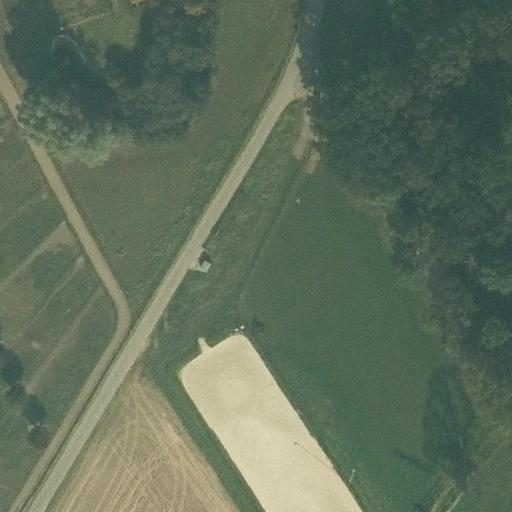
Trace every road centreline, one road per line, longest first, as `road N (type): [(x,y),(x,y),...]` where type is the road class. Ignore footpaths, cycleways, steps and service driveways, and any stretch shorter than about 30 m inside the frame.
road 1 (residential): [(37,511),(305,57)]
road 2 (residential): [(511,386),(305,57)]
